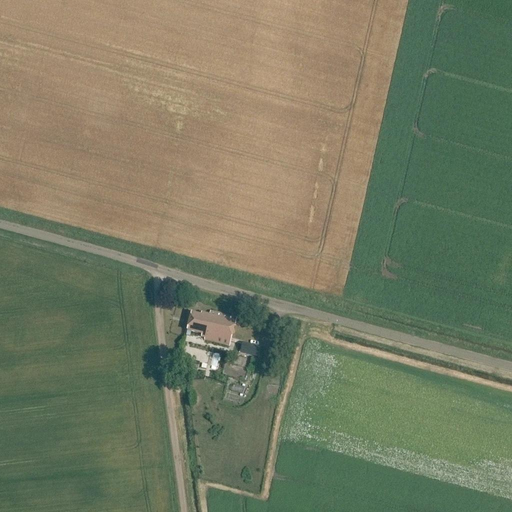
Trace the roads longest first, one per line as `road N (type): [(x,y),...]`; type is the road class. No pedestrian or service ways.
road 1 (unclassified): [(511,367),(159,270)]
road 2 (unclassified): [(159,270),(183,511)]
road 3 (unclassified): [(159,270),(0,225)]
